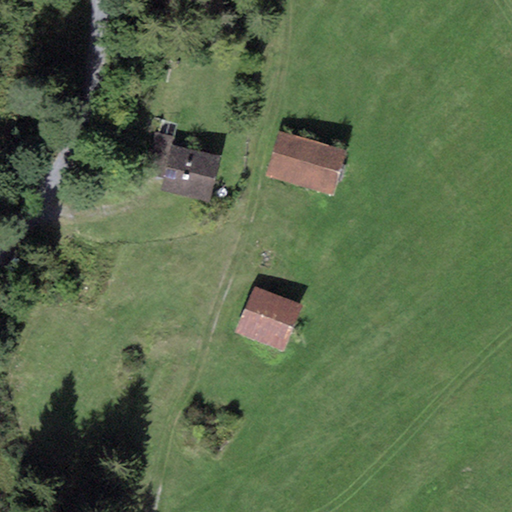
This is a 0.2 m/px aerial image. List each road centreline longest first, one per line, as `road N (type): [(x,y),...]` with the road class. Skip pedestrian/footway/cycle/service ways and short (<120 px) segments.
road 1 (track): [(155,511),(243,233),(258,95),(282,0)]
road 2 (track): [(0,266),(76,146),(100,0)]
